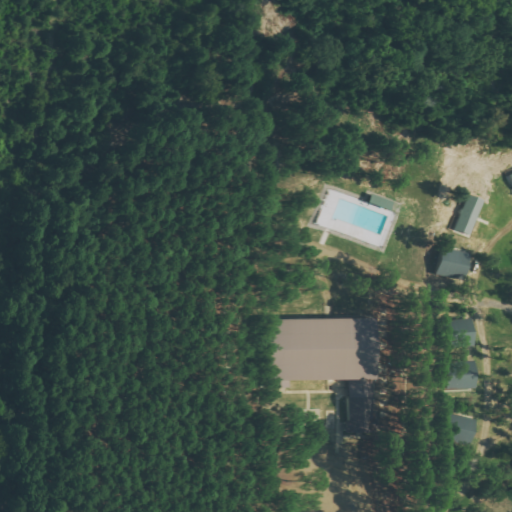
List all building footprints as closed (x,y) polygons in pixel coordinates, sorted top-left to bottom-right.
[(482,199),(466,194),(455,230),(471,235),(482,199)] [(469,252),(440,248),(436,274),(465,278),(469,252)] [(280,319),(281,381),(350,380),(350,411),(370,411),(370,380),(373,380),(373,319),(280,319)] [(471,347),(471,319),(442,320),(443,348),(471,347)] [(474,361),(446,362),(447,390),(475,389),(474,361)] [(474,419),(447,413),(442,439),(469,444),(474,419)]
